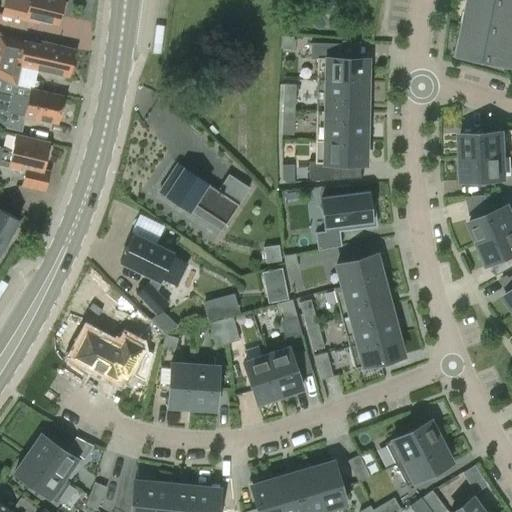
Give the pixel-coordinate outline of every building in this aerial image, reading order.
[(23,0),(4,0),(1,14),(36,22),(36,19),(58,25),(61,13),(65,14),(67,2),(64,1),(64,0),(29,0),(29,1),(23,0)] [(511,0),(471,0),(469,9),(474,10),(471,23),(467,22),(464,38),(468,39),(465,51),(461,50),(460,53),(510,63),(511,50),(511,0)] [(0,77),(15,86),(20,65),(37,69),(36,72),(48,75),(49,72),(68,76),(74,50),(40,42),(39,44),(0,35),(0,77)] [(280,48),(292,49),(293,36),(281,35),(280,48)] [(316,80),(366,81),(366,58),(359,58),(341,58),(341,44),(311,44),(311,58),(317,58),(316,80)] [(316,80),(316,110),(365,111),(366,81),(316,80)] [(283,96),(295,97),(295,84),(283,84),(283,96)] [(0,122),(5,127),(8,112),(25,116),(25,119),(37,122),(38,119),(57,123),(59,113),(62,114),(65,101),(62,100),(63,97),(29,89),(27,97),(0,90),(0,122)] [(282,109),(294,109),(295,97),(283,96),(282,109)] [(282,121),(294,122),(294,109),(282,109),(282,121)] [(365,141),(365,111),(316,110),(315,141),(325,141),(325,140),(365,141)] [(294,122),(282,121),(281,134),(293,134),(294,122)] [(461,157),(504,154),(503,130),(460,133),(461,157)] [(23,175),(21,185),(44,191),(48,171),(42,170),(45,159),(48,160),(51,146),(48,146),(49,143),(16,135),(12,151),(0,148),(0,163),(20,168),(19,174),(23,175)] [(340,179),(340,163),(364,164),(365,141),(325,140),(325,141),(315,141),(315,161),(308,161),(308,181),(340,179)] [(505,178),(504,154),(461,157),(462,180),(505,178)] [(282,164),(282,180),(286,182),(294,182),(294,164),(282,164)] [(225,226),(249,188),(228,175),(217,192),(176,165),(159,192),(189,211),(193,205),(225,226)] [(315,233),(317,249),(341,245),(339,231),(376,227),(373,204),(369,204),(368,194),(320,200),(324,232),(315,233)] [(466,197),(470,214),(490,205),(486,194),(466,197)] [(511,202),(508,204),(469,221),(478,243),(511,228),(511,202)] [(0,250),(16,222),(18,219),(0,208),(0,250)] [(511,254),(511,228),(478,243),(488,264),(511,254)] [(134,233),(126,252),(130,254),(125,265),(152,278),(149,284),(148,282),(137,293),(157,314),(168,303),(157,291),(163,279),(176,285),(187,263),(169,254),(171,251),(134,233)] [(279,260),(278,244),(262,246),(264,262),(279,260)] [(295,253),(283,255),(286,268),(297,266),(295,253)] [(343,286),(381,275),(375,253),(337,264),(342,285),(343,286)] [(343,286),(342,285),(333,287),(341,317),(388,304),(381,275),(343,286)] [(234,295),(203,304),(207,319),(239,311),(234,295)] [(298,323),(292,299),(280,303),(286,326),(298,323)] [(302,314),(315,311),(311,299),(299,302),(302,314)] [(388,304),(341,317),(348,346),(396,333),(388,304)] [(315,311),(302,314),(306,326),(318,323),(315,311)] [(220,319),(224,331),(236,328),(232,316),(220,319)] [(211,334),(224,331),(220,319),(208,323),(211,334)] [(309,338),(321,335),(318,323),(306,326),(309,338)] [(103,372),(104,371),(118,378),(122,371),(129,374),(130,371),(147,380),(154,352),(126,338),(121,348),(88,331),(75,356),(94,365),(93,367),(103,372)] [(396,333),(348,346),(354,368),(402,355),(396,333)] [(177,338),(165,334),(162,346),(174,349),(177,338)] [(321,335),(309,338),(312,350),(325,347),(321,335)] [(306,350),(291,355),(286,340),(286,339),(285,340),(262,347),(265,355),(266,354),(279,395),(302,387),(298,376),(312,372),(306,350)] [(321,379),(333,376),(326,352),(314,355),(321,379)] [(266,354),(265,355),(243,362),(257,402),(279,395),(266,354)] [(191,407),(194,364),(170,363),(168,405),(191,407)] [(194,364),(191,407),(215,409),(218,366),(194,364)] [(385,442),(395,463),(441,440),(430,419),(385,442)] [(41,433),(28,453),(63,477),(64,477),(77,458),(41,433)] [(441,440),(395,463),(406,485),(451,461),(441,440)] [(63,477),(28,453),(14,473),(56,501),(70,481),(64,477),(63,477)] [(370,476),(359,454),(347,460),(359,482),(370,476)] [(312,468),(324,509),(345,502),(333,461),(312,468)] [(312,468),(292,473),(303,511),(312,511),(324,509),(312,468)] [(282,511),(272,479),(273,479),(272,473),(249,480),(258,508),(258,511),(282,511)] [(303,511),(292,473),(273,479),(272,479),(282,511),(303,511)] [(134,480),(130,511),(153,511),(156,482),(134,480)] [(94,481),(85,504),(97,509),(106,486),(94,481)] [(173,511),(176,485),(156,482),(153,511),(173,511)] [(176,485),(173,511),(194,511),(197,487),(176,485)] [(216,511),(219,489),(197,487),(194,511),(216,511)] [(422,497),(432,511),(443,511),(447,509),(432,490),(422,497)] [(394,497),(373,509),(374,511),(393,511),(400,508),(394,497)] [(432,511),(422,497),(412,505),(417,511),(432,511)] [(450,511),(481,511),(470,497),(450,511)]
